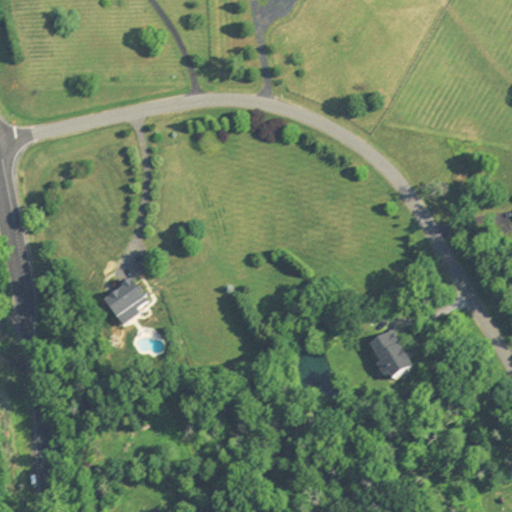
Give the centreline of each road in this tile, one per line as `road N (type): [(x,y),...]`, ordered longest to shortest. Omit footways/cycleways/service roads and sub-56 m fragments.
road 1 (residential): [(0,146),(211,98),(260,102),(323,123),(380,157),(511,367)]
road 2 (secondary): [(57,511),(0,166)]
